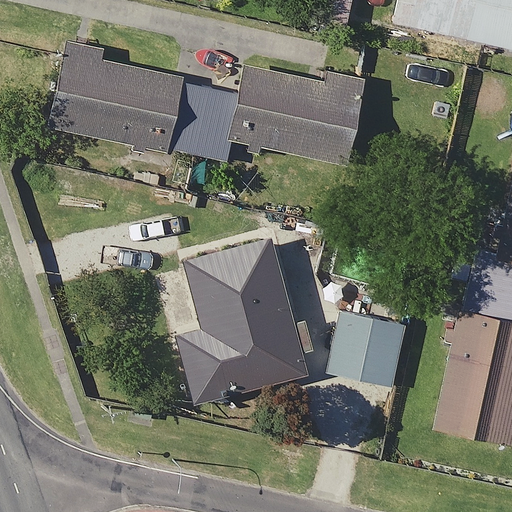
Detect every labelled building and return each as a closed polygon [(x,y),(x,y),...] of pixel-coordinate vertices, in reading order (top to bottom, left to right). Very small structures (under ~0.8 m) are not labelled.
[(337,0),(299,0),(296,18),(332,26),(337,0)] [(511,0),(380,0),(377,18),(511,48),(511,0)] [(225,84),(49,53),(36,125),(215,157),(218,139),(333,160),(347,83),(229,62),(225,84)] [(511,137),(482,251),(511,258),(511,137)] [(291,312),(275,316),(255,237),(172,257),(189,324),(158,331),(174,398),(291,369),(288,354),(300,351),(291,312)] [(511,361),(511,264),(461,253),(423,424),(511,443),(511,402),(503,401),(511,361)] [(392,323),(328,310),(317,369),(380,382),(392,323)]
